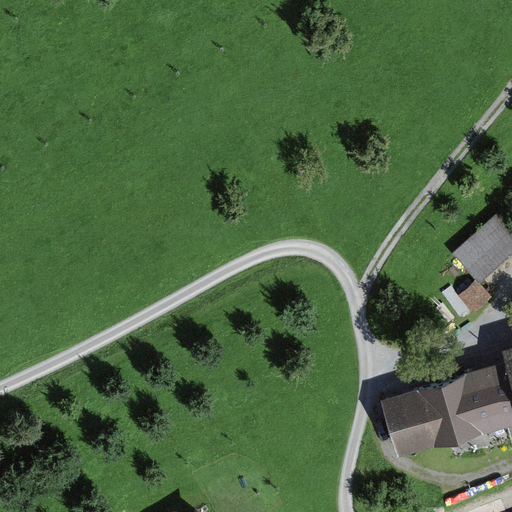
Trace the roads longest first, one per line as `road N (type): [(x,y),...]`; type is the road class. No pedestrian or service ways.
road 1 (track): [(358,308),(344,269),(323,250),(299,246),(234,268),(0,392)]
road 2 (track): [(511,91),(391,242),(358,308)]
road 3 (track): [(358,308),(370,374),(347,485),(350,511)]
road 4 (track): [(511,308),(456,349),(370,374)]
